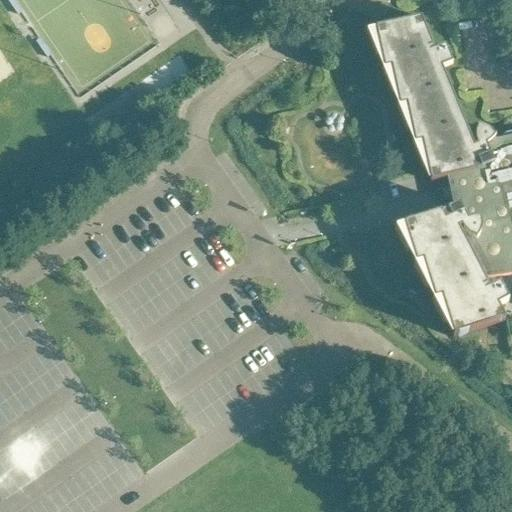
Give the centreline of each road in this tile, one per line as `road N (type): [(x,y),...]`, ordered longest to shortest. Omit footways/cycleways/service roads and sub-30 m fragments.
road 1 (unclassified): [(334,352),(113,511)]
road 2 (unknown): [(175,468),(33,272)]
road 3 (unclassified): [(0,295),(197,160)]
road 4 (unclassified): [(334,352),(197,160)]
road 5 (unclassified): [(197,160),(196,122),(214,94),(335,0)]
